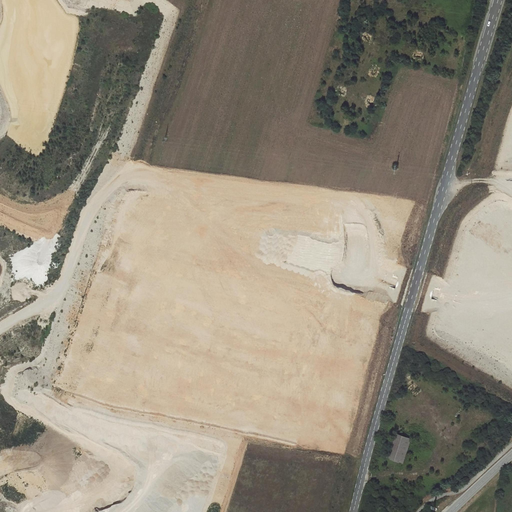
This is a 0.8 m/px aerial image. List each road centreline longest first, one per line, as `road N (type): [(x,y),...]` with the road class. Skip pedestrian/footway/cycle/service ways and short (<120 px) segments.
road 1 (secondary): [(497,0),(353,511)]
road 2 (track): [(443,188),(465,176),(511,42)]
